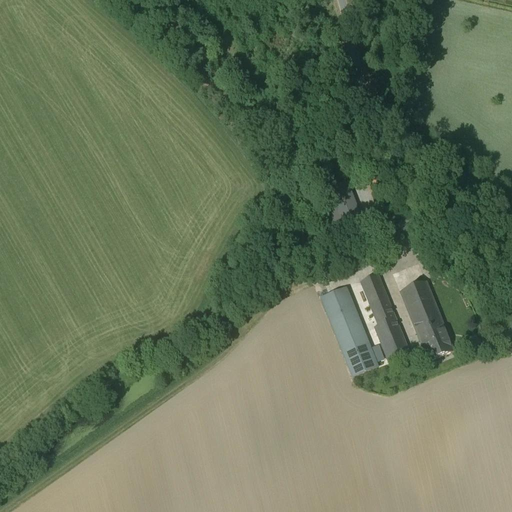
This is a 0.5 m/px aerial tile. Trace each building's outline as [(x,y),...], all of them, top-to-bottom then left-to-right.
[(381,172),(370,176),(378,197),(388,193),(381,172)] [(348,185),(319,196),(338,247),(367,236),(348,185)] [(417,212),(380,226),(389,248),(425,235),(417,212)] [(369,242),(338,254),(341,263),(373,251),(369,242)] [(378,278),(362,285),(379,328),(375,329),(390,364),(409,357),(378,278)] [(401,296),(415,332),(441,322),(426,285),(401,296)] [(346,291),(322,301),(353,380),(378,370),(346,291)] [(441,322),(415,332),(428,364),(454,354),(441,322)]
